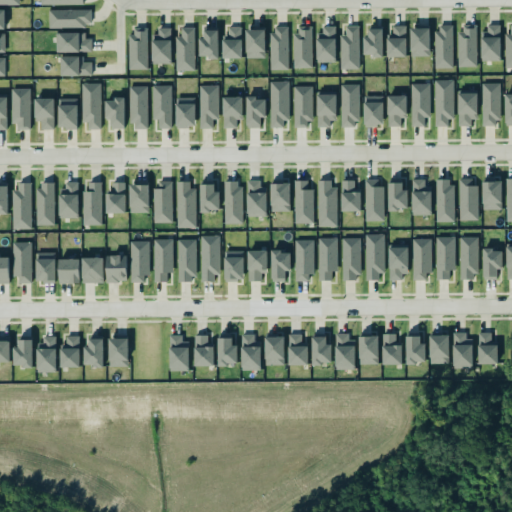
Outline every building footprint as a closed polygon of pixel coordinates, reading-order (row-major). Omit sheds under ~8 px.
[(48,27),(91,27),(91,9),(48,9),(48,27)] [(452,67),(452,24),(435,24),(435,67),(452,67)] [(475,24),(458,25),(458,66),(476,66),(475,24)] [(500,60),(500,24),(486,24),(486,31),(480,31),(480,60),(500,60)] [(358,69),(358,26),(345,25),(345,35),(340,35),(339,68),(358,69)] [(405,25),(392,25),(392,34),(386,34),(386,56),(405,56),(405,25)] [(288,69),(287,26),(270,26),(270,69),(288,69)] [(293,67),(311,67),(312,26),(294,26),(293,67)] [(316,32),(315,61),(335,61),(335,26),(322,26),(322,32),(316,32)] [(362,36),(363,56),(382,55),(382,26),(367,26),(368,36),(362,36)] [(146,27),(133,27),(133,34),(128,34),(128,69),(147,69),(146,27)] [(194,70),(194,27),(180,27),(180,36),(175,36),(175,70),(194,70)] [(241,58),(240,27),(227,27),(227,35),(221,35),(222,58),(241,58)] [(429,56),(429,27),(410,27),(410,56),(429,56)] [(265,58),(264,29),(245,29),(246,58),(265,58)] [(170,63),(170,30),(151,30),(151,63),(170,63)] [(218,30),(203,30),(203,38),(198,38),(198,57),(217,57),(218,30)] [(58,52),(89,51),(88,32),(58,32),(58,52)] [(82,62),(82,55),(60,56),(60,76),(91,75),(90,61),(82,62)] [(435,79),(433,126),(447,126),(448,119),(452,119),(453,80),(435,79)] [(289,120),(288,80),(269,81),(270,127),(283,127),(283,120),(289,120)] [(498,126),(499,83),(482,82),(481,125),(498,126)] [(81,83),(81,122),(87,122),(87,129),(100,129),(100,83),(81,83)] [(430,117),(430,83),(411,83),(411,126),(424,126),(424,117),(430,117)] [(357,84),(340,84),(341,127),(358,126),(357,84)] [(146,85),(129,86),(130,128),(147,128),(146,85)] [(171,85),(152,85),(152,119),(158,119),(158,128),(170,128),(171,85)] [(199,128),(212,127),(212,119),(218,119),(217,85),(199,85),(199,128)] [(293,86),(293,127),(307,127),(307,120),(311,120),(312,86),(293,86)] [(10,123),(16,123),(16,130),(29,130),(29,88),(10,88),(10,123)] [(470,126),(471,119),(476,119),(477,92),(458,91),(457,125),(470,126)] [(317,127),(329,126),(329,120),(336,120),(335,93),(316,93),(317,127)] [(382,95),(363,96),(364,126),(383,125),(382,95)] [(406,95),(387,95),(387,126),(401,126),(401,118),(407,118),(406,95)] [(195,127),(194,96),(175,97),(176,127),(195,127)] [(222,97),(223,127),(237,127),(236,119),(242,119),(241,96),(222,97)] [(265,118),(265,97),(245,97),(246,127),(260,127),(260,118),(265,118)] [(34,120),(40,121),(40,128),(53,129),(54,98),(34,98),(34,120)] [(77,98),(58,98),(58,128),(77,128),(77,98)] [(124,98),(105,98),(104,118),(110,118),(110,128),(124,128),(124,98)] [(411,214),(429,215),(430,179),(411,178),(411,214)] [(476,220),(476,178),(458,178),(458,219),(476,220)] [(365,220),(382,220),(382,179),(364,179),(365,220)] [(453,221),(453,179),(435,179),(436,221),(453,221)] [(172,222),(171,180),(153,181),(154,222),(172,222)] [(241,223),(241,180),(223,180),(224,223),(241,223)] [(265,215),(264,180),(246,180),(246,216),(265,215)] [(313,222),(312,188),(307,188),(307,180),(293,180),(294,223),(313,222)] [(335,180),(317,180),(317,226),(335,226),(335,180)] [(360,211),(360,189),(354,188),(354,180),(341,180),(341,210),(360,211)] [(387,180),(388,210),(407,209),(407,188),(402,188),(402,180),(387,180)] [(77,218),(78,182),(60,181),(59,217),(77,218)] [(82,190),(82,225),(101,224),(100,181),(87,182),(87,190),(82,190)] [(105,193),(105,213),(125,212),(124,181),(111,182),(111,193),(105,193)] [(193,181),(176,181),(177,228),(194,227),(193,181)] [(481,181),(482,209),(501,209),(501,181),(481,181)] [(31,229),(30,182),(12,182),(13,229),(31,229)] [(54,224),(53,182),(35,182),(36,225),(54,224)] [(0,213),(8,213),(7,184),(0,183),(0,213)] [(148,212),(148,183),(129,184),(129,212),(148,212)] [(200,211),(217,210),(217,183),(199,184),(200,211)] [(270,183),(270,211),(290,211),(289,183),(270,183)] [(365,280),(378,279),(378,272),(384,272),(383,233),(364,234),(365,280)] [(218,235),(200,235),(200,280),(217,280),(218,235)] [(454,270),(455,236),(435,236),(435,279),(448,279),(448,270),(454,270)] [(460,279),(477,279),(476,236),(459,236),(460,279)] [(336,237),(318,237),(318,280),(331,280),(331,271),(337,271),(336,237)] [(359,237),(342,237),(342,280),(359,280),(359,237)] [(412,280),(430,279),(430,238),(412,238),(412,280)] [(172,272),(172,239),(153,239),(153,282),(166,282),(166,272),(172,272)] [(177,239),(178,282),(195,281),(194,239),(177,239)] [(312,239),(294,239),(295,281),(313,280),(312,239)] [(147,240),(129,240),(130,282),(148,282),(147,240)] [(12,276),(18,276),(18,283),(31,283),(31,241),(12,241),(12,276)] [(406,245),(388,245),(388,280),(406,280),(406,245)] [(501,248),(482,249),(483,279),(496,279),(496,269),(502,269),(501,248)] [(243,250),(224,250),(223,280),(243,280),(243,250)] [(247,250),(247,280),(260,280),(260,272),(266,272),(267,250),(247,250)] [(290,272),(290,251),(271,250),(270,281),(285,281),(286,272),(290,272)] [(54,252),(35,252),(36,282),(55,282),(54,252)] [(106,281),(126,281),(126,254),(106,255),(106,281)] [(9,257),(0,256),(0,282),(8,282),(9,257)] [(103,282),(103,257),(81,257),(81,282),(103,282)] [(58,259),(58,283),(77,282),(76,259),(58,259)] [(451,368),(450,333),(462,333),(462,340),(469,339),(470,368),(451,368)] [(474,333),(475,363),(496,363),(496,345),(489,345),(489,333),(474,333)] [(285,335),(286,366),(307,365),(306,343),(299,343),(299,335),(285,335)] [(333,336),(334,370),(353,369),(352,341),(346,341),(345,335),(333,336)] [(380,365),(379,335),(393,335),(393,345),(401,345),(401,364),(380,365)] [(167,336),(169,372),(190,371),(189,342),(181,342),(180,336),(167,336)] [(193,336),(193,367),(213,366),(213,344),(206,344),(206,336),(193,336)] [(240,370),(240,336),(252,336),(252,342),(258,342),(259,369),(240,370)] [(404,337),(404,364),(414,364),(414,361),(424,361),(423,345),(419,345),(419,336),(404,337)] [(428,363),(428,337),(446,336),(447,363),(428,363)] [(52,337),(54,372),(36,373),(34,344),(41,343),(40,337),(52,337)] [(76,337),(77,368),(59,368),(58,350),(66,349),(65,337),(76,337)] [(281,365),(280,337),(263,338),(264,366),(281,365)] [(357,337),(357,363),(376,363),(376,337),(357,337)] [(0,338),(7,338),(8,362),(0,362),(0,338)] [(310,338),(310,366),(323,366),(323,363),(330,363),(330,343),(326,343),(326,338),(310,338)] [(101,339),(101,367),(92,367),(92,365),(82,365),(82,349),(90,349),(90,339),(101,339)] [(108,366),(108,339),(127,339),(127,366),(108,366)] [(216,339),(217,367),(229,367),(229,364),(237,364),(237,346),(232,346),(232,339),(216,339)] [(30,340),(31,368),(23,369),(23,365),(13,365),(12,347),(18,347),(18,341),(30,340)]
